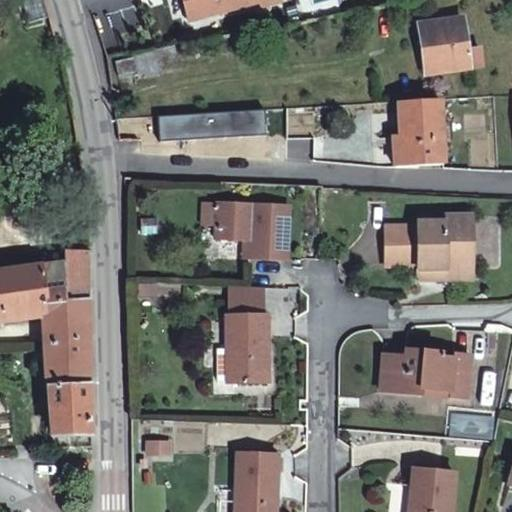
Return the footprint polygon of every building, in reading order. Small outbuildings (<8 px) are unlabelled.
[(183,0),(190,26),(265,5),(266,8),(283,4),(281,0),(183,0)] [(458,9),(454,9),(404,21),(416,74),(470,64),(458,9)] [(157,86),(153,64),(114,70),(117,86),(135,85),(141,88),(157,86)] [(404,138),(407,170),(446,167),(442,100),(402,103),(404,138)] [(398,171),(407,170),(404,138),(395,138),(398,171)] [(54,207),(59,255),(87,252),(84,204),(54,207)] [(242,244),(249,243),(250,261),(287,262),(289,209),(216,207),(215,243),(242,244)] [(417,233),(386,236),(388,272),(418,270),(419,280),(445,278),(445,270),(471,268),(470,217),(445,218),(445,225),(418,227),(417,233)] [(87,252),(59,255),(60,268),(0,276),(0,324),(41,320),(87,314),(87,252)] [(472,276),(471,268),(445,270),(445,278),(472,276)] [(88,344),(87,314),(41,320),(44,347),(88,344)] [(218,388),(266,386),(265,326),(228,324),(227,355),(219,356),(218,388)] [(44,347),(47,390),(89,387),(88,344),(44,347)] [(400,360),(381,360),(379,396),(421,397),(421,390),(454,390),(454,398),(467,398),(468,351),(452,351),(451,357),(440,357),(440,351),(401,350),(400,360)] [(91,434),(89,387),(47,390),(51,428),(51,434),(52,437),(91,434)] [(421,397),(454,398),(454,390),(421,390),(421,397)] [(274,511),(274,466),(235,465),(236,502),(244,503),(243,511),(274,511)] [(449,511),(454,478),(414,474),(409,511),(449,511)] [(235,511),(243,511),(244,503),(236,502),(235,511)]
